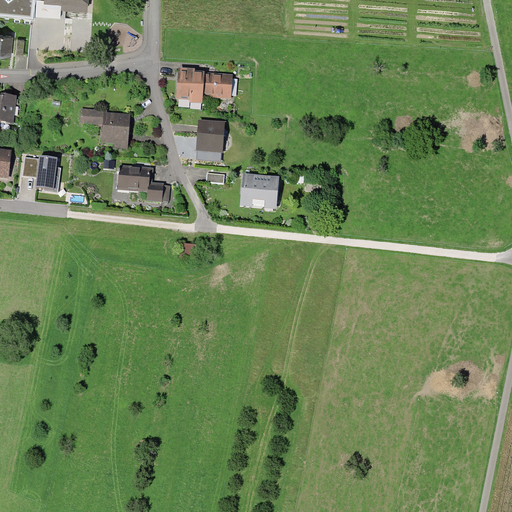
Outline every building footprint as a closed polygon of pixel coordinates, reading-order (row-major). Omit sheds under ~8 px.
[(43,13),(43,7),(43,0),(0,0),(0,14),(5,15),(5,17),(6,17),(7,16),(31,18),(31,19),(38,26),(46,27),(50,27),(65,15),(64,14),(56,14),(43,13)] [(65,6),(86,7),(86,0),(43,0),(43,7),(57,8),(56,14),(64,14),(65,6)] [(0,55),(8,57),(10,37),(0,35),(0,55)] [(15,55),(22,55),(23,41),(16,40),(15,55)] [(225,99),(227,79),(178,75),(176,100),(190,101),(190,104),(200,104),(201,97),(225,99)] [(0,123),(11,125),(13,101),(5,100),(4,98),(3,97),(1,98),(0,98),(0,123)] [(102,143),(125,145),(128,119),(105,117),(105,114),(80,112),(79,124),(103,126),(102,143)] [(211,126),(199,125),(197,151),(220,153),(222,127),(235,128),(235,122),(211,120),(211,126)] [(0,176),(6,178),(8,156),(0,155),(0,176)] [(148,179),(149,172),(138,171),(137,172),(130,171),(130,170),(118,169),(118,172),(117,172),(116,176),(118,176),(117,189),(127,190),(127,192),(147,193),(146,202),(161,203),(160,205),(166,205),(167,199),(161,199),(162,187),(147,186),(147,179),(148,179)] [(205,184),(223,186),(223,177),(206,175),(205,184)] [(241,206),(273,209),(276,182),(244,179),(241,206)] [(179,257),(194,259),(195,249),(180,248),(179,257)]
